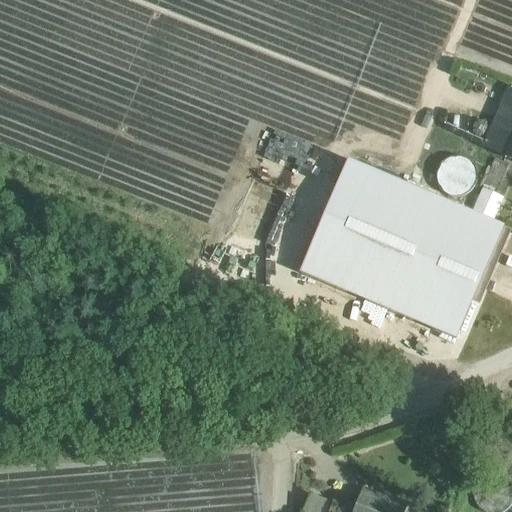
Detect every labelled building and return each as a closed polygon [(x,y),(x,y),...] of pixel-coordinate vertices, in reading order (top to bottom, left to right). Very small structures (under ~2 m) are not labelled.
[(511,90),(510,90),(485,147),(511,159),(511,90)] [(477,116),(449,103),(444,113),(454,117),(447,130),(470,141),(476,127),(473,126),(477,116)] [(454,117),(444,113),(438,126),(447,130),(454,117)] [(277,149),(306,162),(313,145),(284,133),(277,149)] [(300,271),(455,339),(503,229),(348,161),(300,271)] [(511,175),(511,169),(495,162),(482,192),(501,201),(511,175)] [(403,511),(405,509),(362,492),(354,511),(353,511),(403,511)] [(328,511),(332,503),(309,494),(302,511),(328,511)] [(353,511),(354,511),(332,502),(332,503),(328,511),(353,511)]
